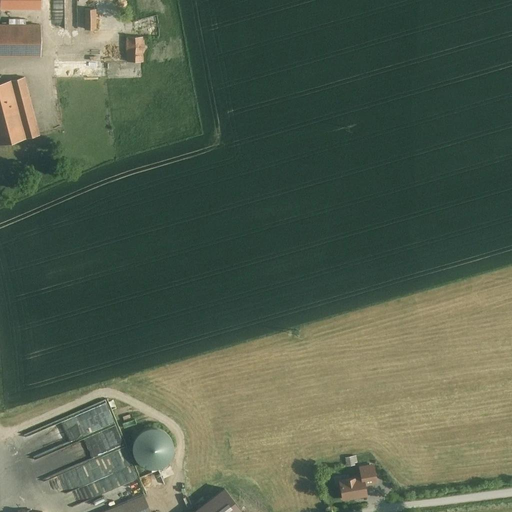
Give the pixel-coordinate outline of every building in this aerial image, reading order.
[(0,0),(0,8),(35,9),(35,0),(0,0)] [(83,29),(95,29),(95,8),(83,8),(83,29)] [(2,25),(2,56),(40,56),(40,25),(8,25),(9,23),(2,23),(2,25)] [(124,61),(142,61),(142,36),(124,36),(124,61)] [(23,71),(0,76),(0,141),(37,133),(23,71)] [(346,465),(357,462),(356,454),(344,457),(346,465)] [(372,465),(360,468),(362,477),(363,477),(364,485),(376,483),(372,465)] [(351,483),(341,485),(343,500),(359,497),(359,496),(366,494),(364,485),(363,477),(362,477),(350,479),(351,483)] [(242,511),(224,488),(192,511),(242,511)] [(150,511),(144,495),(102,511),(150,511)]
